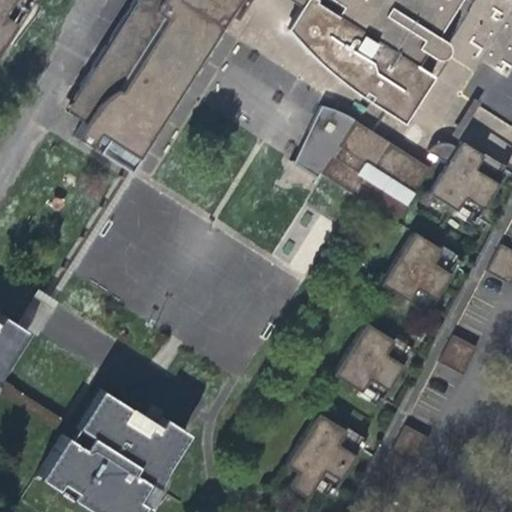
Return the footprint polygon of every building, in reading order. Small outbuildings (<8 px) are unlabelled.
[(0,42),(26,0),(17,0),(0,28),(0,42)] [(0,0),(0,28),(17,0),(0,0)] [(122,0),(71,81),(90,92),(76,115),(65,131),(80,140),(84,133),(122,158),(144,125),(140,123),(218,0),(334,0),(340,4),(356,14),(347,27),(343,24),(332,43),(361,62),(365,64),(370,66),(374,69),(378,71),(383,73),(387,75),(391,77),(392,77),(393,77),(394,78),(395,78),(396,78),(397,78),(398,78),(399,78),(400,78),(401,78),(402,78),(403,78),(404,77),(413,64),(418,56),(419,58),(423,61),(426,61),(430,61),(436,59),(439,57),(442,54),(443,50),(443,45),(439,39),(437,37),(424,28),(441,0),(122,0)] [(313,0),(293,0),(298,3),(284,26),(291,35),(302,48),(320,66),(333,78),(347,89),(382,112),(398,123),(429,74),(413,64),(404,77),(403,78),(402,78),(401,78),(400,78),(399,78),(398,78),(397,78),(396,78),(395,78),(394,78),(393,77),(392,77),(391,77),(387,75),(383,73),(378,71),(374,69),(370,66),(365,64),(361,62),(332,43),(343,24),(347,27),(356,14),(340,4),(334,13),(313,0)] [(478,61),(508,76),(511,68),(511,19),(474,0),(460,28),(466,31),(453,56),(475,67),(478,61)] [(57,103),(76,115),(90,92),(71,81),(57,103)] [(351,194),(386,140),(372,130),(351,116),(341,111),(334,107),(327,105),(318,103),(289,161),(312,176),(315,171),(351,194)] [(386,140),(351,194),(392,219),(426,166),(386,140)] [(456,140),(452,146),(464,154),(468,148),(456,140)] [(454,205),(473,217),(499,176),(481,164),(485,158),(468,148),(464,154),(452,146),(448,144),(441,142),(434,143),(428,146),(424,152),(432,156),(441,163),(422,193),(451,211),(454,205)] [(493,163),(485,158),(481,164),(499,176),(503,170),(493,163)] [(469,223),(473,217),(454,205),(451,211),(469,223)] [(407,295),(426,307),(452,266),(433,255),(437,249),(408,231),(375,283),(404,301),(407,295)] [(511,251),(496,244),(482,271),(507,284),(511,273),(511,251)] [(447,255),(437,249),(433,255),(452,266),(455,260),(447,255)] [(422,313),(426,307),(407,295),(404,301),(411,306),(422,313)] [(0,351),(17,326),(0,315),(0,351)] [(359,386),(377,398),(403,357),(385,345),(389,339),(361,321),(327,374),(355,392),(359,386)] [(449,334),(435,361),(459,374),(473,347),(449,334)] [(398,345),(389,339),(385,345),(403,357),(407,351),(398,345)] [(68,424),(0,380),(0,397),(56,432),(74,443),(80,432),(68,424)] [(93,386),(68,424),(80,432),(74,443),(56,432),(29,473),(90,511),(132,511),(139,502),(130,496),(140,481),(132,476),(137,467),(150,475),(157,464),(154,462),(178,427),(155,413),(149,421),(147,426),(138,421),(134,428),(113,415),(121,403),(93,386)] [(373,403),(377,398),(359,386),(355,392),(365,398),(373,403)] [(149,421),(121,403),(113,415),(134,428),(138,421),(147,426),(149,421)] [(312,476),(330,487),(356,446),(338,435),(342,430),(314,412),(280,463),(293,471),(308,481),(312,476)] [(401,424),(387,451),(411,464),(425,437),(401,424)] [(347,433),(342,430),(338,435),(356,446),(359,441),(347,433)] [(301,499),(311,483),(308,481),(293,471),(282,487),(301,499)] [(326,493),(330,487),(312,476),(308,481),(311,483),(318,488),(326,493)]
